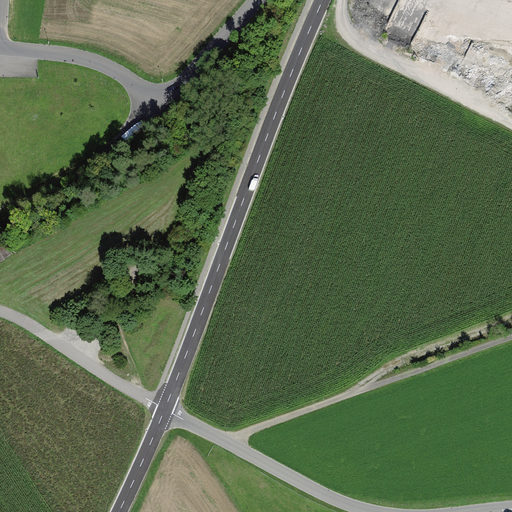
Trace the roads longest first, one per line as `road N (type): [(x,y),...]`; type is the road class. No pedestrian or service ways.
road 1 (tertiary): [(165,409),(324,0)]
road 2 (residential): [(257,0),(154,101),(116,69),(70,54),(0,48)]
road 3 (track): [(266,423),(511,319)]
road 4 (unclassified): [(165,409),(371,511)]
road 5 (track): [(511,125),(358,45),(344,26),(344,0)]
road 6 (track): [(0,311),(165,409)]
road 7 (track): [(352,392),(511,336)]
